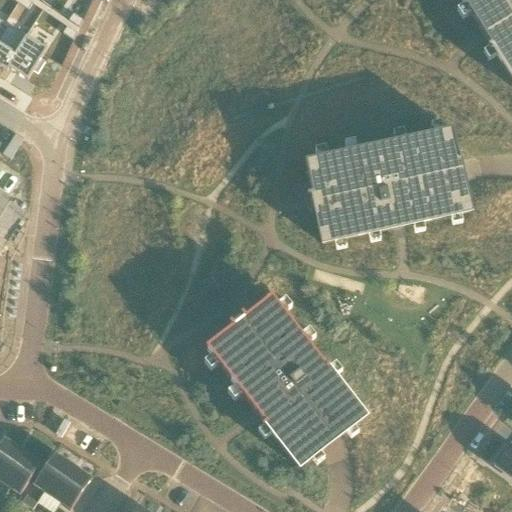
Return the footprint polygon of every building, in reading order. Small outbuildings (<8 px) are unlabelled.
[(24,0),(21,0),(18,5),(28,12),(32,5),(24,0)] [(511,0),(455,0),(468,20),(466,22),(467,24),(470,22),(511,89),(511,0)] [(73,16),(69,23),(79,30),(83,23),(73,16)] [(67,29),(63,36),(73,43),(77,35),(67,29)] [(0,72),(6,76),(25,48),(4,34),(0,39),(0,72)] [(25,48),(6,76),(27,90),(33,81),(37,83),(44,73),(40,71),(46,62),(25,48)] [(325,164),(302,168),(309,201),(305,202),(308,218),(313,217),(320,250),(468,218),(461,188),(457,167),(450,136),(430,141),(430,138),(428,138),(428,141),(393,149),(393,146),(390,146),(391,149),(356,157),(356,154),(354,154),(354,157),(327,163),(326,160),(324,160),(325,164)] [(232,330),(206,351),(218,367),(215,369),(217,370),(219,368),(242,397),(239,399),(240,401),(243,399),(253,412),(259,420),(298,470),(322,452),(340,438),(364,419),(309,347),(311,345),(310,344),(307,346),(285,317),(288,315),(286,313),(284,315),(272,299),(245,320),(242,316),(229,326),(232,330)] [(0,446),(0,484),(20,498),(41,466),(4,441),(0,446)] [(511,450),(511,449),(506,456),(502,453),(492,466),(496,469),(496,470),(511,481),(511,450)] [(33,487),(68,511),(70,511),(91,481),(54,456),(33,487)] [(28,497),(23,504),(33,511),(38,504),(28,497)] [(0,502),(0,507),(6,511),(9,511),(13,506),(2,499),(0,502)]
